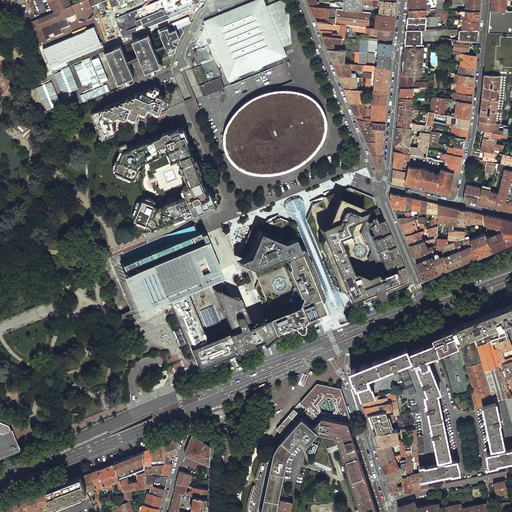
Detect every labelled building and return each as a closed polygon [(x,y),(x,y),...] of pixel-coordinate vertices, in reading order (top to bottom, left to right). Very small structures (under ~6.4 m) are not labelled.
[(45,0),(51,14),(29,23),(37,44),(48,40),(47,37),(51,35),(52,38),(60,35),(59,31),(67,28),(65,21),(64,19),(73,16),(73,17),(74,20),(80,20),(88,17),(92,13),(90,8),(107,2),(110,9),(119,5),(117,1),(119,0),(126,0),(127,2),(131,0),(137,0),(139,2),(144,0),(35,0),(36,1),(37,0),(45,0)] [(182,9),(181,13),(190,17),(197,0),(186,0),(183,7),(182,9)] [(229,80),(282,58),(288,56),(284,46),(291,43),(287,0),(279,0),(274,2),(266,6),(263,0),(254,0),(204,21),(229,80)] [(343,0),(344,3),(343,9),(362,11),(363,4),(372,5),(372,0),(343,0)] [(380,0),(380,5),(379,13),(395,15),(397,1),(387,0),(380,0)] [(409,0),(408,9),(426,9),(429,9),(431,9),(436,9),(438,9),(445,9),(445,4),(445,0),(409,0)] [(445,0),(445,4),(464,3),(464,1),(466,1),(466,10),(464,10),(464,11),(480,10),(480,0),(445,0)] [(491,0),(490,10),(507,10),(507,8),(505,8),(505,0),(491,0)] [(329,1),(329,8),(337,9),(343,9),(344,3),(329,1)] [(183,6),(146,22),(147,24),(155,21),(162,18),(182,9),(183,7),(183,6)] [(314,14),(315,16),(329,18),(336,19),(337,9),(329,8),(321,7),(310,6),(314,14)] [(329,18),(329,23),(333,23),(339,24),(346,25),(350,25),(359,26),(368,27),(370,12),(362,11),(343,9),(337,9),(336,19),(329,18)] [(511,9),(507,10),(490,10),(484,74),(508,74),(511,74),(511,9)] [(464,11),(459,11),(459,12),(464,12),(464,15),(459,15),(459,19),(479,19),(480,10),(464,11)] [(376,13),(374,28),(394,30),(395,15),(379,13),(376,13)] [(186,17),(178,20),(181,27),(188,23),(186,17)] [(408,17),(407,29),(424,29),(426,29),(427,17),(426,17),(408,17)] [(463,20),(462,29),(478,29),(479,19),(459,19),(458,20),(463,20)] [(178,20),(157,29),(168,55),(174,53),(177,43),(180,36),(183,31),(181,27),(178,20)] [(321,31),(323,36),(343,37),(345,38),(346,28),(346,25),(339,24),(339,29),(339,34),(332,34),(332,32),(321,31)] [(366,37),(365,40),(368,40),(380,41),(393,42),(394,30),(374,28),(368,27),(359,26),(358,31),(379,34),(378,38),(366,37)] [(407,29),(405,44),(423,43),(424,29),(407,29)] [(443,29),(442,38),(452,39),(470,40),(477,41),(478,29),(462,29),(458,29),(443,29)] [(91,30),(40,51),(47,68),(48,67),(49,69),(100,48),(99,44),(97,45),(91,30)] [(147,34),(132,41),(145,72),(148,71),(154,69),(151,62),(158,59),(147,34)] [(325,42),(328,49),(334,49),(335,42),(342,43),(343,37),(323,36),(325,42)] [(353,39),(352,51),(356,52),(359,52),(361,39),(353,39)] [(361,39),(359,52),(367,53),(368,40),(365,40),(361,39)] [(454,41),(454,51),(458,52),(469,54),(470,40),(452,39),(452,41),(454,41)] [(376,51),(376,54),(392,55),(393,42),(380,41),(379,51),(376,51)] [(423,43),(405,44),(403,67),(402,74),(414,74),(423,74),(423,66),(424,66),(423,59),(424,59),(424,57),(424,51),(425,51),(425,47),(425,43),(423,43)] [(108,50),(104,52),(118,84),(133,77),(120,45),(108,50)] [(209,82),(200,86),(204,96),(224,88),(220,78),(222,77),(208,45),(196,50),(209,82)] [(303,49),(288,56),(282,58),(284,61),(279,62),(280,65),(286,63),(294,82),(298,93),(302,93),(311,98),(318,104),(324,113),(329,111),(303,49)] [(333,60),(333,62),(344,63),(346,51),(334,49),(328,49),(333,60)] [(359,52),(358,64),(364,65),(366,65),(367,53),(359,52)] [(461,60),(460,64),(475,66),(476,55),(469,54),(458,52),(458,54),(460,54),(460,56),(464,57),(463,60),(461,60)] [(379,57),(378,66),(390,68),(392,55),(376,54),(376,56),(379,57)] [(151,62),(154,69),(156,67),(157,68),(162,66),(160,61),(159,61),(158,59),(151,62)] [(336,69),(339,75),(357,77),(356,73),(352,73),(351,69),(363,70),(364,65),(358,64),(355,64),(344,63),(333,62),(336,69)] [(460,64),(458,74),(474,76),(475,66),(460,64)] [(367,90),(388,92),(389,86),(390,75),(390,68),(378,66),(366,65),(364,65),(363,70),(374,71),(374,68),(376,68),(376,77),(374,77),(374,79),(375,80),(374,89),(370,88),(371,78),(372,73),(363,72),(363,75),(363,77),(367,78),(366,82),(366,86),(365,90),(367,90)] [(187,71),(194,86),(199,84),(192,69),(187,71)] [(402,74),(401,88),(422,88),(426,88),(425,83),(417,83),(417,84),(413,84),(414,74),(402,74)] [(458,74),(457,83),(459,83),(473,86),(474,76),(458,74)] [(498,89),(506,90),(508,74),(484,74),(483,85),(498,89)] [(342,82),(344,88),(359,89),(359,88),(357,88),(358,79),(360,79),(360,81),(366,82),(367,78),(363,77),(358,77),(357,77),(339,75),(342,82)] [(459,83),(457,92),(472,94),(473,86),(459,83)] [(483,85),(482,97),(497,100),(498,89),(483,85)] [(146,115),(150,117),(160,113),(166,97),(158,94),(160,89),(155,87),(93,112),(103,138),(115,132),(117,129),(113,121),(115,115),(119,114),(121,118),(127,118),(128,114),(132,117),(134,121),(138,120),(137,118),(140,110),(147,112),(146,115)] [(347,95),(350,101),(362,102),(363,90),(361,90),(359,89),(344,88),(347,95)] [(401,88),(400,98),(414,98),(415,91),(422,91),(422,88),(401,88)] [(368,101),(368,103),(370,103),(372,103),(387,105),(388,92),(367,90),(366,94),(369,95),(373,95),(372,101),(368,101)] [(229,125),(227,130),(226,135),(226,141),(226,147),(228,153),(230,158),(234,162),(238,166),(243,170),(248,172),(254,174),(266,176),(273,176),(281,174),(289,172),(296,169),(303,165),(309,160),(315,154),(320,148),(323,143),(325,137),(326,125),(326,119),(324,113),(318,104),(311,98),(302,93),(298,93),(291,91),(283,91),(275,91),(268,93),(260,95),(248,102),(238,110),(232,120),(229,125)] [(449,97),(449,99),(457,100),(472,102),(472,94),(457,92),(454,92),(454,98),(449,97)] [(437,97),(435,112),(444,114),(446,98),(437,97)] [(482,97),(481,108),(497,111),(499,100),(497,100),(482,97)] [(400,98),(399,106),(412,108),(414,98),(400,98)] [(454,114),(453,115),(470,118),(472,102),(457,100),(455,114),(454,114)] [(353,110),(355,115),(364,115),(369,116),(369,114),(370,114),(370,108),(369,108),(370,103),(368,103),(364,102),(362,102),(350,101),(353,110)] [(372,116),(386,117),(387,105),(372,103),(371,116),(372,116)] [(399,106),(398,120),(422,124),(422,122),(420,122),(420,120),(418,120),(418,121),(414,121),(412,121),(414,109),(412,108),(399,106)] [(481,108),(479,120),(496,123),(497,111),(481,108)] [(428,111),(426,124),(432,126),(433,121),(435,112),(431,112),(428,111)] [(435,112),(433,121),(453,125),(468,128),(470,118),(453,115),(451,115),(450,122),(447,121),(449,115),(444,114),(435,112)] [(370,129),(370,121),(357,119),(360,127),(361,128),(370,129)] [(28,122),(25,120),(22,123),(20,126),(25,131),(30,125),(28,122)] [(432,126),(426,124),(422,124),(398,120),(395,150),(407,152),(426,156),(429,142),(429,140),(431,131),(432,126)] [(479,120),(479,128),(485,130),(507,135),(507,130),(503,130),(503,131),(497,129),(498,128),(499,128),(500,124),(496,123),(479,120)] [(385,122),(373,121),(372,129),(378,129),(385,130),(385,122)] [(137,218),(137,220),(144,223),(152,227),(152,225),(165,221),(166,222),(167,222),(168,223),(171,222),(218,203),(207,177),(207,176),(198,154),(185,123),(172,129),(138,143),(129,147),(127,142),(119,145),(123,153),(120,152),(118,159),(116,158),(112,168),(115,169),(114,171),(118,173),(117,175),(130,181),(131,179),(133,180),(134,178),(138,180),(142,169),(139,168),(141,163),(161,155),(160,152),(168,149),(173,160),(179,157),(192,188),(185,191),(187,195),(178,199),(178,197),(160,205),(161,207),(157,208),(157,207),(154,206),(156,201),(146,197),(144,201),(141,200),(139,206),(141,207),(139,211),(137,211),(135,217),(137,218)] [(453,125),(451,135),(466,138),(468,128),(453,125)] [(364,137),(372,154),(375,155),(378,129),(372,129),(370,129),(361,128),(364,137)] [(378,129),(375,155),(382,155),(385,130),(378,129)] [(485,130),(484,136),(497,139),(498,136),(506,137),(507,135),(485,130)] [(431,131),(429,140),(432,141),(437,142),(439,132),(431,131)] [(450,135),(448,144),(464,148),(466,138),(451,135),(450,135)] [(484,136),(482,143),(503,147),(503,144),(496,143),(497,139),(484,136)] [(448,146),(446,153),(462,156),(464,148),(448,144),(444,143),(444,145),(448,146)] [(482,143),(481,149),(494,152),(495,149),(503,150),(503,147),(482,143)] [(395,150),(393,167),(403,169),(404,164),(407,152),(395,150)] [(445,156),(444,160),(450,161),(461,164),(462,156),(446,153),(439,152),(439,155),(445,156)] [(375,164),(379,171),(381,171),(382,163),(382,155),(375,155),(372,154),(375,164)] [(497,163),(500,164),(502,157),(495,155),(494,163),(497,163)] [(448,168),(448,169),(454,171),(459,172),(461,164),(450,161),(448,168)] [(486,167),(485,171),(494,173),(495,169),(497,163),(494,163),(488,161),(486,167)] [(497,163),(495,169),(501,171),(500,175),(503,175),(505,165),(500,164),(497,163)] [(415,166),(404,164),(403,169),(403,171),(401,180),(415,183),(437,188),(447,190),(450,187),(454,171),(448,169),(446,169),(444,169),(444,168),(436,167),(435,171),(430,170),(430,169),(422,168),(415,166)] [(499,192),(495,207),(511,210),(511,197),(511,190),(511,166),(505,165),(503,175),(499,192)] [(393,169),(392,183),(400,185),(401,180),(403,171),(393,169)] [(478,203),(482,187),(467,184),(463,200),(478,203)] [(482,187),(478,203),(486,205),(490,190),(491,187),(482,185),(482,187)] [(308,227),(329,279),(331,283),(335,284),(336,287),(337,288),(338,288),(338,289),(340,289),(343,289),(346,295),(349,294),(350,297),(369,289),(370,291),(372,293),(373,295),(375,295),(377,295),(380,293),(381,292),(381,289),(380,286),(380,285),(390,280),(394,283),(399,281),(400,276),(405,274),(373,197),(373,196),(372,196),(349,187),(336,193),(334,192),(326,195),(325,198),(312,204),(306,218),(305,219),(308,227)] [(499,192),(490,190),(486,205),(495,207),(499,192)] [(406,208),(406,196),(391,193),(390,199),(394,208),(398,218),(406,217),(406,213),(406,212),(406,209),(406,208)] [(419,209),(420,199),(412,198),(412,208),(412,209),(412,214),(412,216),(414,216),(414,213),(415,213),(415,209),(419,209)] [(295,223),(322,287),(323,291),(323,295),(324,297),(324,299),(325,302),(328,306),(331,308),(333,309),(335,309),(336,309),(337,308),(339,306),(340,302),(340,297),(338,292),(337,291),(334,288),(332,285),(331,283),(329,279),(308,227),(305,219),(304,215),(305,209),(304,205),(303,201),(300,199),(295,199),(291,200),(287,202),(285,206),(285,210),(286,213),(289,217),(294,221),(295,223)] [(426,212),(427,201),(420,199),(419,209),(419,214),(419,216),(419,219),(419,222),(426,222),(426,217),(420,217),(420,215),(422,215),(422,212),(426,212)] [(426,222),(426,225),(432,225),(438,226),(439,204),(427,201),(426,212),(426,217),(426,222)] [(450,206),(439,204),(438,226),(439,226),(439,224),(440,224),(440,222),(447,222),(447,225),(449,225),(449,222),(450,206)] [(458,208),(450,206),(449,222),(458,222),(458,208)] [(466,210),(458,208),(458,222),(458,224),(465,225),(465,223),(466,210)] [(483,214),(466,210),(465,223),(479,223),(479,224),(484,223),(483,214)] [(501,226),(500,218),(483,214),(484,223),(492,223),(492,227),(495,227),(496,228),(499,227),(501,226)] [(252,266),(253,267),(255,264),(277,255),(280,255),(284,255),(286,260),(284,263),(294,284),(294,289),(298,290),(295,297),(264,310),(272,329),(289,322),(291,326),(293,325),(293,326),(294,327),(295,328),(298,328),(299,327),(300,325),(300,324),(300,322),(301,322),(299,318),(312,313),(313,312),(317,311),(318,310),(317,307),(320,306),(318,299),(320,298),(321,296),(321,295),(321,293),(320,290),(322,287),(295,223),(294,223),(282,218),(280,217),(267,222),(265,221),(251,227),(245,241),(241,252),(240,252),(244,261),(243,262),(244,262),(246,262),(251,265),(252,266)] [(419,222),(419,219),(415,218),(412,219),(401,224),(403,230),(406,236),(420,231),(422,231),(421,228),(418,229),(416,222),(419,222)] [(511,220),(510,220),(500,218),(501,226),(501,231),(507,246),(511,243),(511,220)] [(198,231),(194,223),(186,226),(190,234),(198,231)] [(186,289),(219,275),(215,266),(213,267),(208,255),(212,253),(207,241),(205,242),(205,240),(206,240),(205,237),(202,239),(201,238),(205,236),(202,230),(198,231),(190,234),(186,226),(147,242),(122,252),(125,260),(121,262),(123,268),(128,266),(127,264),(130,263),(130,265),(132,264),(133,267),(124,270),(139,307),(153,302),(166,297),(186,289)] [(438,226),(427,230),(430,238),(437,236),(438,226)] [(448,238),(448,244),(464,238),(465,230),(465,226),(463,226),(463,230),(453,230),(452,230),(452,228),(449,228),(448,238)] [(420,231),(406,236),(407,240),(409,245),(423,240),(420,231)] [(507,246),(501,231),(500,231),(486,236),(493,252),(500,249),(507,246)] [(485,233),(470,239),(478,258),(485,255),(493,252),(486,236),(486,235),(485,233)] [(437,237),(437,236),(430,238),(423,240),(409,245),(412,251),(414,257),(429,252),(437,248),(437,244),(427,248),(425,243),(437,239),(437,237)] [(464,238),(455,241),(456,245),(463,243),(465,248),(458,251),(464,264),(470,261),(478,258),(470,239),(469,236),(464,238)] [(448,238),(437,237),(437,239),(437,244),(437,248),(441,247),(448,244),(448,238)] [(450,269),(457,267),(464,264),(458,251),(456,245),(455,241),(448,244),(441,247),(443,251),(444,255),(450,269)] [(217,265),(212,253),(208,255),(213,267),(215,266),(217,265)] [(450,269),(444,255),(440,257),(439,254),(438,253),(436,254),(435,255),(436,257),(437,258),(434,259),(434,258),(432,255),(431,256),(431,257),(438,274),(444,272),(450,269)] [(255,264),(253,267),(253,268),(257,279),(258,284),(254,287),(254,288),(255,289),(258,296),(258,297),(259,298),(262,305),(262,306),(263,307),(264,310),(295,297),(298,290),(294,289),(294,284),(284,263),(286,260),(284,255),(280,255),(277,255),(255,264)] [(438,274),(431,257),(417,262),(420,271),(424,280),(431,277),(438,274)] [(219,275),(186,289),(204,333),(229,324),(211,282),(226,288),(221,274),(219,275)] [(186,289),(166,297),(190,356),(193,362),(196,361),(196,362),(198,361),(199,364),(210,360),(214,353),(231,346),(232,347),(233,347),(235,348),(236,348),(238,348),(239,347),(240,345),(240,344),(240,342),(242,341),(241,339),(239,335),(241,335),(248,340),(252,338),(253,336),(254,335),(254,334),(254,332),(250,321),(248,322),(237,294),(229,294),(226,288),(211,282),(229,324),(204,333),(186,289)] [(509,312),(507,307),(504,308),(499,310),(503,322),(508,320),(511,319),(509,312)] [(476,319),(467,323),(472,335),(503,322),(499,310),(491,313),(476,319)] [(214,353),(210,360),(219,356),(310,318),(312,313),(272,329),(266,315),(250,321),(254,332),(254,334),(254,335),(253,336),(252,338),(248,340),(241,335),(239,335),(241,339),(242,341),(240,342),(240,344),(240,345),(239,347),(238,348),(236,348),(235,348),(233,347),(232,347),(231,346),(214,353)] [(506,329),(503,322),(472,335),(493,403),(496,402),(505,400),(511,398),(510,394),(509,392),(505,381),(505,380),(500,367),(500,365),(495,351),(494,348),(492,343),(495,342),(509,338),(506,329)] [(455,328),(453,328),(459,342),(458,343),(463,352),(466,367),(474,392),(471,393),(474,408),(483,406),(493,403),(472,335),(467,323),(458,326),(455,328)] [(442,333),(434,336),(435,341),(439,351),(445,364),(453,395),(471,393),(466,367),(463,352),(458,343),(459,342),(453,328),(451,329),(448,330),(442,333)] [(178,341),(183,340),(179,329),(174,331),(178,341)] [(511,348),(511,346),(509,338),(495,342),(497,347),(494,348),(495,351),(498,350),(502,352),(511,348)] [(362,398),(374,395),(373,393),(367,374),(380,368),(381,371),(386,369),(385,367),(394,363),(395,365),(398,364),(399,366),(398,367),(410,395),(416,392),(405,364),(414,360),(420,376),(422,376),(424,382),(422,382),(423,386),(424,385),(427,394),(425,394),(428,406),(427,406),(428,409),(429,409),(429,411),(427,411),(431,430),(433,430),(434,432),(432,432),(433,435),(434,435),(436,442),(434,442),(437,459),(439,458),(440,460),(441,460),(442,462),(434,464),(433,461),(424,463),(424,465),(420,465),(420,470),(421,478),(452,471),(452,473),(460,471),(458,464),(457,459),(444,462),(443,457),(450,456),(437,393),(441,392),(429,363),(428,363),(426,356),(431,354),(439,351),(435,341),(429,343),(422,346),(420,341),(396,351),(394,352),(390,353),(370,361),(351,369),(354,378),(356,378),(357,381),(362,396),(362,398)] [(500,365),(511,360),(511,356),(505,359),(502,352),(498,350),(495,351),(500,365)] [(511,377),(511,360),(500,365),(500,367),(503,366),(508,379),(511,377)] [(313,427),(319,432),(321,432),(337,433),(340,442),(341,445),(360,505),(374,501),(352,431),(355,427),(342,387),(317,383),(313,388),(300,401),(320,418),(313,427)] [(374,395),(362,398),(361,398),(362,403),(364,407),(388,402),(387,397),(378,399),(377,395),(374,395)] [(394,409),(392,401),(388,402),(364,407),(365,410),(366,415),(368,414),(394,409)] [(493,403),(483,406),(492,448),(499,446),(500,450),(487,453),(488,458),(489,465),(496,464),(496,462),(511,459),(511,445),(510,446),(510,444),(506,445),(502,429),(500,429),(498,423),(500,422),(499,419),(500,419),(496,402),(493,403)] [(297,412),(294,409),(288,415),(284,420),(276,428),(280,432),(285,436),(292,427),(297,421),(292,417),(297,412)] [(394,409),(368,414),(371,424),(374,433),(392,429),(391,422),(396,421),(394,414),(395,414),(394,409)] [(319,432),(313,427),(301,417),(297,421),(292,427),(285,436),(278,443),(275,448),(274,453),(261,511),(289,511),(292,501),(278,498),(287,457),(288,455),(289,453),(299,441),(300,439),(307,445),(319,432)] [(0,453),(13,448),(14,445),(13,444),(13,443),(13,441),(13,439),(12,438),(11,437),(10,435),(9,434),(7,433),(6,432),(5,432),(6,429),(9,428),(7,423),(0,420),(0,453)] [(419,454),(419,453),(417,436),(416,428),(409,428),(409,430),(411,430),(413,455),(419,454)] [(387,443),(396,442),(392,429),(374,433),(378,445),(387,443)] [(331,444),(340,442),(337,433),(321,432),(322,435),(313,458),(332,465),(326,446),(331,444)] [(192,434),(185,453),(196,458),(202,440),(199,438),(192,434)] [(163,443),(166,458),(175,454),(179,437),(171,440),(163,443)] [(202,440),(196,458),(210,464),(210,457),(210,454),(211,446),(202,440)] [(404,440),(400,441),(396,442),(387,443),(378,445),(376,446),(379,454),(382,463),(397,458),(400,457),(400,459),(406,458),(406,454),(404,440)] [(150,448),(153,461),(157,460),(158,464),(154,464),(152,464),(153,472),(162,472),(165,461),(166,458),(163,443),(157,445),(150,448)] [(143,451),(144,468),(145,471),(145,483),(153,482),(153,472),(152,464),(154,464),(153,461),(150,448),(147,449),(143,451)] [(128,457),(113,463),(119,478),(144,468),(143,451),(128,457)] [(262,457),(255,478),(257,479),(263,460),(268,453),(266,452),(262,457)] [(397,458),(382,463),(383,467),(385,472),(386,471),(391,470),(407,465),(406,458),(400,459),(401,460),(402,465),(399,466),(398,461),(397,458)] [(165,461),(162,472),(169,473),(172,463),(165,461)] [(98,468),(105,484),(107,491),(113,488),(111,483),(117,481),(120,488),(120,489),(124,498),(125,498),(126,502),(129,501),(124,489),(120,479),(119,478),(113,463),(106,465),(98,468)] [(407,465),(391,470),(393,476),(396,475),(397,478),(400,478),(402,477),(408,476),(408,474),(408,471),(407,465)] [(90,472),(96,487),(97,491),(98,492),(100,492),(98,487),(105,484),(98,468),(94,470),(90,472)] [(391,470),(386,471),(388,476),(389,480),(397,478),(396,475),(393,476),(391,470)] [(419,472),(411,474),(413,490),(413,491),(418,490),(422,489),(422,488),(421,478),(420,470),(418,471),(419,472)] [(120,479),(124,489),(131,488),(146,486),(145,483),(145,471),(138,473),(139,480),(129,482),(127,477),(120,479)] [(181,471),(177,483),(186,485),(188,485),(191,474),(181,471)] [(81,475),(86,491),(96,487),(90,472),(85,474),(81,475)] [(397,478),(389,480),(387,481),(389,487),(392,493),(413,490),(411,474),(408,474),(408,476),(402,477),(403,485),(397,486),(396,482),(401,480),(400,478),(397,478)] [(86,491),(81,475),(74,478),(53,486),(47,489),(49,511),(54,511),(89,498),(86,491)] [(499,510),(510,508),(504,480),(499,481),(493,482),(498,507),(499,510)] [(176,488),(175,492),(182,493),(183,493),(186,485),(177,483),(176,488)] [(246,511),(249,511),(250,504),(252,495),(255,485),(253,484),(247,502),(246,511)] [(155,486),(153,494),(163,496),(164,493),(165,489),(155,486)] [(190,488),(189,492),(188,492),(187,494),(194,495),(207,497),(208,493),(208,488),(193,486),(192,488),(190,488)] [(35,493),(36,506),(37,511),(36,511),(42,511),(42,509),(40,509),(39,506),(46,506),(47,511),(49,511),(47,489),(41,491),(35,493)] [(94,492),(99,505),(102,504),(98,492),(97,491),(94,492)] [(148,492),(145,503),(155,506),(160,507),(161,503),(163,496),(153,494),(148,492)] [(172,501),(170,510),(179,511),(182,493),(175,492),(172,501)] [(26,497),(28,509),(36,506),(35,493),(31,495),(26,497)] [(194,495),(191,511),(206,511),(207,506),(207,497),(194,495)] [(13,502),(14,511),(22,511),(20,499),(17,501),(13,502)] [(126,502),(114,507),(127,511),(132,511),(133,511),(129,501),(126,502)] [(377,511),(374,501),(360,505),(362,511),(377,511)] [(399,511),(487,511),(487,509),(486,505),(485,505),(484,504),(476,505),(476,504),(465,506),(466,507),(463,508),(463,506),(461,507),(461,503),(456,504),(456,503),(446,505),(447,507),(445,507),(445,505),(441,506),(441,508),(440,508),(440,506),(438,501),(416,506),(414,501),(397,507),(399,511)] [(8,504),(5,510),(4,511),(14,511),(13,502),(9,504),(8,504)] [(158,511),(160,507),(145,503),(144,503),(140,511),(158,511)]
